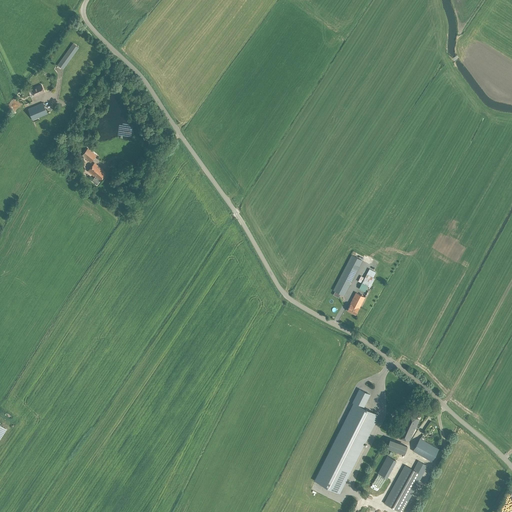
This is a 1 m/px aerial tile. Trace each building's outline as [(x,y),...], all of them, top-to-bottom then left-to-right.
[(63,69),(79,47),(73,43),(57,65),(63,69)] [(35,96),(44,92),(41,85),(32,89),(35,96)] [(32,120),(48,113),(43,103),(28,109),(32,120)] [(97,155),(88,148),(83,155),(91,162),(97,155)] [(100,181),(106,173),(94,163),(88,171),(95,177),(92,181),(97,185),(99,182),(98,182),(99,181),(100,181)] [(344,296),(363,261),(351,255),(333,291),(344,296)] [(375,278),(373,277),(376,272),(369,269),(364,278),(361,276),(358,281),(361,283),(359,288),(364,292),(367,286),(370,287),(375,278)] [(359,309),(365,297),(356,293),(350,303),(347,310),(355,314),(358,309),(359,309)] [(330,448),(314,480),(315,481),(340,493),(351,470),(358,457),(367,440),(375,423),(379,415),(364,407),(370,394),(359,389),(352,402),(353,403),(342,426),(339,431),(335,440),(330,448)] [(409,414),(413,407),(408,404),(404,411),(409,414)] [(409,441),(419,420),(405,414),(396,436),(409,441)] [(431,461),(439,449),(420,438),(413,450),(431,461)] [(408,447),(390,441),(386,449),(404,456),(408,447)] [(387,455),(378,473),(387,478),(397,460),(387,455)] [(400,511),(402,511),(428,466),(418,460),(413,469),(405,465),(384,503),(400,511)]
